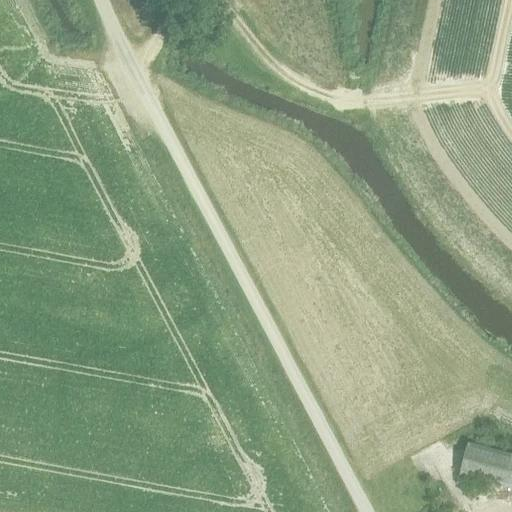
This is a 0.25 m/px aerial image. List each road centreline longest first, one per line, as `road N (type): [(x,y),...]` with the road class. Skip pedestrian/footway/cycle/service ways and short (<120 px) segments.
road 1 (unclassified): [(365,511),(99,0)]
road 2 (track): [(370,108),(308,90),(217,4),(201,0)]
